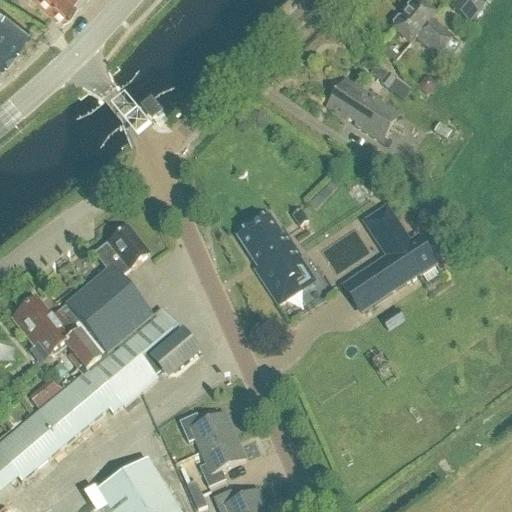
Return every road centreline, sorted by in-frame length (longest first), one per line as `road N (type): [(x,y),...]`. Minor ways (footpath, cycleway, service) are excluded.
road 1 (tertiary): [(310,511),(158,157)]
road 2 (unclassified): [(158,157),(318,0)]
road 3 (unclassified): [(0,271),(158,157)]
road 4 (tertiary): [(158,157),(74,54)]
